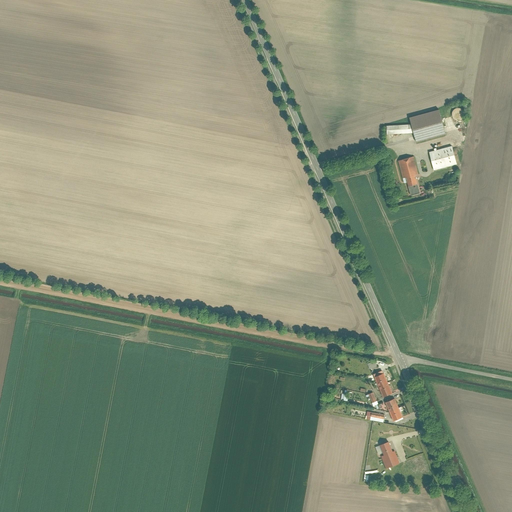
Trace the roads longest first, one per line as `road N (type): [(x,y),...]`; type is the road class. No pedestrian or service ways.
road 1 (unclassified): [(0,277),(397,353)]
road 2 (tertiary): [(245,0),(397,353)]
road 3 (tertiary): [(400,359),(464,511)]
